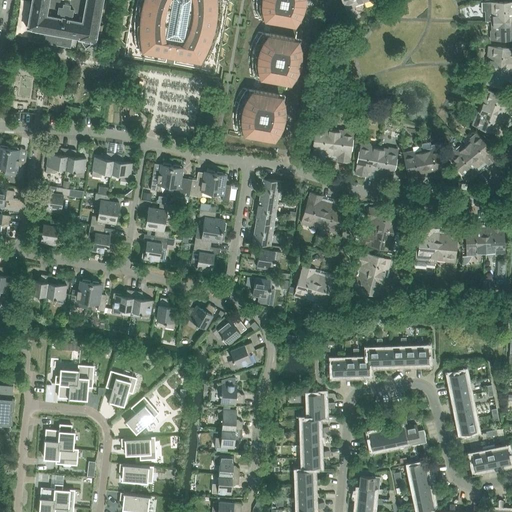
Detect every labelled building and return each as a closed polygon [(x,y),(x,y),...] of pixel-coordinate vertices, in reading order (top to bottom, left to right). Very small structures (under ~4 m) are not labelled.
[(81,39),(81,42),(85,48),(85,49),(86,49),(86,47),(91,44),(92,44),(92,42),(94,42),(94,41),(96,42),(98,35),(101,36),(103,26),(98,25),(102,0),(31,0),(26,28),(32,29),(30,39),(67,46),(69,35),(78,37),(78,38),(81,39)] [(139,49),(175,55),(204,60),(208,52),(212,44),(214,38),(216,30),(218,22),(219,15),(220,7),(219,0),(140,0),(140,1),(138,8),(137,16),(137,24),(137,32),(137,40),(139,49)] [(259,8),(261,18),(262,19),(291,24),(296,18),(299,19),(302,0),(259,0),(259,8)] [(364,3),(362,0),(343,0),(346,9),(364,3)] [(511,1),(489,3),(490,21),(511,20),(511,1)] [(511,20),(490,21),(490,40),(511,39),(511,20)] [(255,66),(257,78),(286,83),(291,77),(295,77),(300,47),(297,46),(294,39),(265,34),(260,42),(259,44),(256,50),(255,59),(255,66)] [(511,48),(488,46),(486,65),(511,67),(511,48)] [(511,67),(486,65),(484,83),(511,85),(511,67)] [(511,99),(484,89),(478,107),(509,118),(511,108),(511,99)] [(243,100),(241,103),(240,106),(239,115),(239,122),(241,132),(241,134),(274,140),(280,132),(283,126),(283,125),(285,118),(286,110),(285,104),(283,96),(249,90),(244,98),(243,100)] [(509,118),(478,107),(472,124),(502,135),(509,118)] [(312,158),(331,160),(335,128),(316,125),(312,158)] [(335,128),(331,160),(349,162),(353,130),(335,128)] [(477,132),(463,144),(483,169),(498,157),(477,132)] [(355,174),(373,177),(379,145),(361,142),(355,174)] [(483,169),(463,144),(448,156),(469,181),(483,169)] [(379,145),(373,177),(392,181),(398,149),(379,145)] [(440,145),(422,149),(428,181),(446,177),(440,145)] [(0,167),(5,168),(9,148),(0,146),(0,167)] [(55,167),(65,169),(68,149),(60,147),(59,154),(48,153),(45,172),(54,173),(55,167)] [(9,148),(5,168),(4,174),(22,177),(24,162),(18,161),(20,150),(9,148)] [(68,149),(65,169),(75,170),(74,176),(83,177),(86,158),(75,157),(76,150),(68,149)] [(428,181),(422,149),(404,152),(410,184),(428,181)] [(101,171),(111,173),(114,153),(106,152),(105,159),(94,157),(91,176),(100,177),(101,171)] [(114,153),(111,173),(121,174),(120,180),(129,182),(132,163),(121,161),(122,154),(114,153)] [(158,184),(168,186),(172,166),(160,164),(158,176),(152,175),(150,189),(157,190),(158,184)] [(172,166),(168,186),(174,187),(173,193),(189,195),(192,181),(181,179),(183,168),(172,166)] [(201,191),(212,193),(215,173),(204,171),(202,183),(196,182),(194,196),(201,197),(201,191)] [(215,173),(212,193),(223,194),(222,200),(229,201),(231,187),(225,186),(227,174),(215,173)] [(263,178),(261,189),(279,192),(280,181),(263,178)] [(13,199),(14,191),(2,188),(2,186),(0,185),(0,206),(3,207),(5,198),(13,199)] [(99,186),(98,193),(107,195),(108,188),(99,186)] [(69,196),(70,189),(68,188),(62,187),(56,187),(55,193),(48,192),(47,203),(46,203),(46,204),(44,203),(43,212),(52,213),(52,211),(60,213),(63,195),(69,196)] [(133,188),(122,196),(131,198),(133,188)] [(261,189),(259,200),(277,202),(279,192),(261,189)] [(301,223),(319,228),(328,197),(310,192),(301,223)] [(100,200),(99,210),(117,213),(119,202),(109,201),(109,195),(107,195),(98,193),(95,193),(94,199),(100,200)] [(328,197),(319,228),(337,234),(346,202),(328,197)] [(258,204),(257,210),(275,213),(277,202),(259,200),(258,204)] [(148,207),(147,217),(165,220),(167,210),(173,211),(174,205),(159,203),(158,208),(148,207)] [(201,203),(200,209),(209,211),(210,206),(210,204),(201,203)] [(369,207),(365,225),(397,232),(400,214),(369,207)] [(204,217),(203,226),(203,228),(223,231),(225,219),(213,218),(214,211),(209,211),(200,209),(199,216),(204,217)] [(8,224),(10,215),(2,214),(2,211),(0,210),(0,226),(1,223),(8,224)] [(92,215),(90,225),(104,227),(105,222),(115,223),(117,213),(99,210),(98,216),(92,215)] [(257,216),(256,221),(274,224),(275,213),(257,210),(256,216),(257,216)] [(77,223),(78,216),(70,214),(69,222),(77,223)] [(155,230),(154,235),(168,237),(169,231),(163,230),(165,220),(147,217),(145,228),(155,230)] [(64,228),(65,221),(51,219),(50,225),(43,224),(42,235),(41,235),(41,236),(39,236),(38,244),(47,246),(47,244),(55,245),(58,227),(64,228)] [(256,221),(254,232),(272,234),(274,224),(256,221)] [(490,226),(484,227),(486,253),(486,252),(495,252),(495,253),(495,254),(504,254),(503,221),(490,222),(490,224),(490,226)] [(478,223),(466,223),(467,255),(476,255),(476,254),(476,252),(485,252),(485,253),(486,253),(484,227),(479,227),(479,225),(478,223)] [(104,227),(90,225),(89,232),(95,233),(92,251),(101,252),(100,254),(109,255),(110,247),(109,247),(109,246),(108,245),(110,233),(114,234),(114,229),(104,227)] [(397,232),(365,225),(361,243),(393,250),(397,232)] [(427,262),(436,263),(436,261),(439,228),(431,228),(428,225),(425,225),(421,227),(419,242),(418,242),(415,266),(422,266),(422,264),(427,264),(427,262)] [(197,226),(194,244),(208,246),(209,240),(221,242),(223,231),(203,228),(203,226),(197,226)] [(439,228),(436,261),(455,262),(458,230),(439,228)] [(272,234),(254,232),(252,243),(270,245),(272,234)] [(338,244),(341,235),(336,233),(333,243),(338,244)] [(168,237),(154,235),(153,241),(147,240),(145,251),(144,251),(144,252),(143,252),(141,260),(150,262),(150,260),(165,262),(168,237)] [(208,246),(194,244),(193,251),(199,252),(196,269),(204,271),(204,273),(213,274),(214,266),(213,265),(213,264),(212,264),(214,253),(207,252),(208,246)] [(257,267),(277,271),(279,260),(279,261),(281,252),(252,248),(250,256),(258,258),(257,267)] [(360,251),(355,269),(387,278),(391,260),(360,251)] [(294,296),(312,301),(321,270),(303,265),(294,296)] [(0,296),(7,298),(11,277),(2,275),(3,267),(0,266),(0,296)] [(387,278),(355,269),(350,287),(382,296),(387,278)] [(321,270),(312,301),(330,307),(339,275),(321,270)] [(36,294),(46,295),(49,275),(41,274),(40,281),(29,279),(26,298),(35,300),(36,294)] [(49,275),(46,295),(54,297),(54,299),(55,299),(55,303),(64,304),(67,285),(56,283),(57,277),(49,275)] [(252,296),(258,297),(257,302),(259,303),(272,305),(275,289),(271,288),(269,288),(270,280),(247,276),(246,285),(254,286),(252,296)] [(86,308),(88,302),(91,282),(80,280),(78,292),(72,291),(69,305),(86,308)] [(91,282),(88,302),(98,304),(97,310),(104,311),(107,297),(100,296),(102,284),(91,282)] [(121,308),(131,310),(134,290),(127,289),(125,296),(115,294),(112,308),(107,307),(106,312),(111,313),(120,314),(121,308)] [(134,290),(131,310),(140,312),(139,314),(141,314),(140,318),(149,319),(152,300),(141,299),(142,292),(134,290)] [(165,327),(174,329),(177,308),(168,306),(169,298),(160,297),(156,320),(165,321),(164,323),(166,323),(165,327)] [(205,328),(216,308),(209,303),(205,310),(196,306),(186,324),(194,328),(196,325),(197,326),(198,324),(205,328)] [(211,329),(213,331),(212,332),(218,339),(221,337),(226,343),(228,342),(229,343),(246,328),(238,318),(232,323),(229,319),(227,320),(224,316),(214,326),(215,326),(211,329)] [(247,353),(255,350),(252,342),(230,350),(233,358),(232,359),(232,360),(228,362),(232,370),(251,362),(247,353)] [(416,347),(406,347),(404,348),(405,363),(417,363),(416,347)] [(428,347),(416,347),(417,363),(428,362),(428,364),(433,364),(433,352),(428,353),(428,347)] [(368,349),(368,358),(368,364),(380,364),(380,348),(377,348),(368,349)] [(392,348),(382,348),(380,348),(380,364),(393,363),(392,348)] [(401,348),(392,348),(393,363),(405,363),(404,348),(401,348)] [(354,358),(344,359),(345,374),(357,374),(356,358),(354,358)] [(368,358),(359,358),(356,358),(357,374),(369,373),(368,364),(368,358)] [(332,360),(332,371),(332,375),(345,374),(344,359),(332,360)] [(68,399),(70,383),(78,383),(79,365),(78,365),(78,369),(60,368),(60,376),(56,375),(55,383),(59,383),(58,396),(68,397),(68,398),(68,399)] [(79,365),(78,383),(70,383),(68,399),(69,399),(69,397),(87,399),(88,386),(92,387),(93,366),(79,365)] [(451,381),(452,386),(467,383),(465,371),(453,373),(452,368),(447,369),(449,382),(451,381)] [(132,392),(136,378),(110,370),(106,386),(111,388),(108,401),(108,402),(109,401),(123,405),(127,391),(132,392)] [(221,402),(243,403),(244,394),(236,394),(237,384),(235,384),(235,377),(229,377),(221,379),(221,383),(216,383),(215,392),(219,392),(219,393),(221,393),(221,402)] [(451,391),(452,398),(469,395),(467,383),(452,386),(453,391),(451,391)] [(0,423),(4,424),(7,424),(10,425),(10,423),(11,411),(13,411),(14,399),(12,399),(13,386),(0,384),(0,423)] [(308,394),(308,406),(324,405),(324,403),(323,393),(308,394)] [(456,405),(456,409),(472,406),(469,395),(452,398),(454,405),(456,405)] [(135,432),(158,413),(143,396),(131,407),(135,412),(124,421),(125,421),(126,421),(135,432)] [(222,418),(222,428),(242,429),(242,421),(235,421),(236,410),(230,409),(230,405),(223,405),(223,409),(217,409),(216,418),(222,418)] [(308,406),(309,418),(318,418),(324,418),(324,408),(324,405),(308,406)] [(456,414),(457,422),(474,418),(472,406),(456,409),(457,414),(456,414)] [(302,427),(302,430),(318,429),(318,427),(318,418),(309,418),(302,418),(302,419),(300,421),(300,424),(302,427)] [(474,418),(457,422),(459,429),(460,428),(461,433),(477,430),(474,418)] [(73,448),(74,431),(71,431),(71,425),(59,424),(59,430),(46,429),(45,439),(44,439),(60,440),(59,448),(77,450),(78,449),(73,448)] [(416,424),(407,426),(405,427),(408,441),(419,439),(416,424)] [(402,427),(393,429),(396,444),(408,441),(405,427),(402,427)] [(242,429),(222,428),(221,438),(215,438),(214,447),(234,448),(234,437),(241,437),(242,429)] [(303,438),(303,442),(318,441),(318,432),(318,429),(302,430),(300,433),(300,436),(303,438)] [(393,429),(384,431),(381,431),(384,446),(396,444),(393,429)] [(384,446),(381,431),(379,432),(365,435),(366,441),(370,440),(372,449),(384,446)] [(121,438),(121,445),(125,445),(125,454),(139,453),(140,459),(155,458),(154,436),(121,438)] [(45,440),(43,457),(56,458),(55,462),(76,464),(77,450),(59,448),(60,440),(44,439),(44,440),(45,440)] [(303,450),(304,454),(319,453),(319,451),(318,441),(303,442),(301,445),(301,448),(303,450)] [(507,447),(495,450),(498,466),(506,465),(505,463),(510,462),(507,447)] [(495,450),(483,452),(486,467),(491,466),(491,468),(498,466),(495,450)] [(486,467),(483,452),(471,455),(473,466),(469,467),(470,472),(482,470),(482,468),(486,467)] [(319,453),(304,454),(304,455),(302,457),(302,460),(304,462),(304,467),(319,466),(319,456),(319,453)] [(219,464),(219,474),(239,475),(239,467),(232,467),(233,456),(214,455),(213,464),(219,464)] [(409,464),(412,477),(427,474),(426,471),(424,461),(409,464)] [(122,479),(152,482),(153,466),(120,463),(119,470),(122,471),(122,479)] [(297,479),(298,482),(313,482),(312,479),(312,469),(297,470),(294,473),(294,476),(297,479)] [(359,470),(358,475),(360,475),(359,487),(374,488),(375,488),(379,489),(380,477),(371,476),(372,471),(365,470),(359,470)] [(239,475),(219,474),(218,484),(212,484),(212,493),(231,494),(231,483),(238,483),(239,475)] [(412,477),(414,489),(429,486),(427,476),(427,474),(412,477)] [(298,490),(298,494),(313,494),(313,484),(313,482),(298,482),(295,485),(295,488),(298,490)] [(39,497),(55,498),(54,506),(73,508),(74,489),(62,489),(62,484),(55,484),(54,488),(41,487),(40,497),(39,497)] [(414,489),(417,500),(431,497),(431,495),(429,486),(414,489)] [(359,487),(358,499),(373,500),(373,498),(373,493),(374,488),(359,487)] [(123,499),(122,508),(147,511),(149,496),(150,496),(150,495),(121,492),(120,499),(123,499)] [(298,503),(298,506),(313,506),(313,503),(313,494),(298,494),(295,497),(295,500),(298,503)] [(72,511),(73,508),(54,506),(55,498),(39,497),(39,498),(40,498),(38,511),(72,511)] [(431,497),(417,500),(418,511),(419,511),(434,509),(433,507),(432,500),(431,497)] [(358,499),(357,511),(369,511),(371,511),(372,503),(373,500),(358,499)] [(232,511),(233,511),(241,511),(241,503),(218,501),(218,510),(212,509),(211,511),(232,511)]
